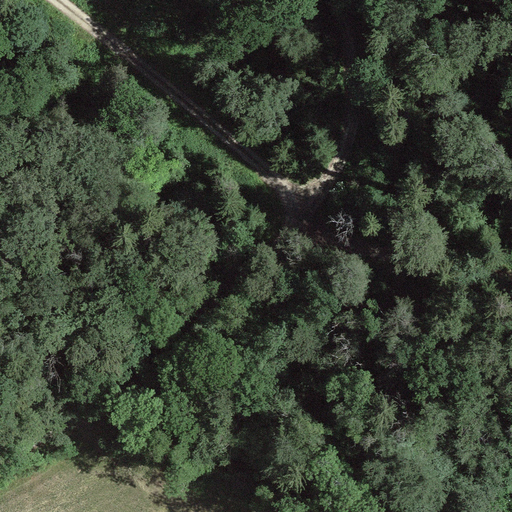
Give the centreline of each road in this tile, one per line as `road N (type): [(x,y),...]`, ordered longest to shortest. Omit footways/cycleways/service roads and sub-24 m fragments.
road 1 (track): [(56,0),(312,208)]
road 2 (track): [(312,208),(282,243),(75,407)]
road 3 (track): [(332,0),(345,25),(352,122),(312,208)]
road 4 (track): [(511,280),(449,267),(312,208)]
